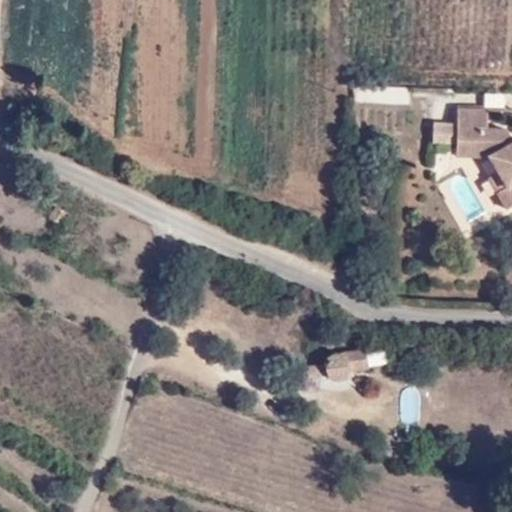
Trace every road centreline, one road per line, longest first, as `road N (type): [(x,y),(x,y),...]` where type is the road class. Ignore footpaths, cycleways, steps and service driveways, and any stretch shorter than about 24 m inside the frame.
road 1 (tertiary): [(0,137),(364,306),(511,312)]
road 2 (unknown): [(182,221),(158,322),(89,511)]
